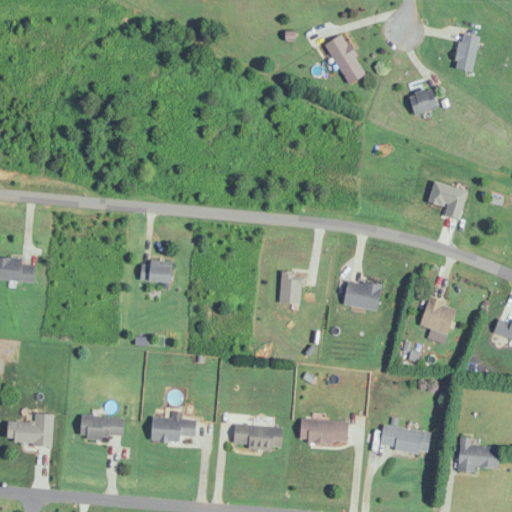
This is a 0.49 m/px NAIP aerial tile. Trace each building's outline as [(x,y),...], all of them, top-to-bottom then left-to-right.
[(474,71),(480,36),(462,33),(455,68),(474,71)] [(367,75),(344,34),(326,44),(350,85),(367,75)] [(409,97),(419,116),(440,104),(430,86),(409,97)] [(0,279),(35,282),(36,260),(0,257),(0,279)] [(173,282),(173,265),(141,264),(141,281),(173,282)] [(281,304),(303,304),(303,272),(281,272),(281,304)] [(345,304),(378,310),(383,285),(349,279),(345,304)] [(459,307),(430,298),(421,325),(450,335),(459,307)] [(511,319),(510,323),(501,318),(495,329),(511,338),(511,319)] [(152,441),(182,442),(182,436),(197,436),(198,419),(183,419),(183,412),(173,411),(173,418),(153,417),(152,441)] [(51,446),(54,415),(35,413),(35,423),(9,421),(7,442),(51,446)] [(125,416),(81,416),(81,438),(125,438),(125,416)] [(350,420),(302,420),(302,443),(350,443),(350,420)] [(284,426),(235,424),(234,447),(283,449),(284,426)] [(433,432),(384,424),(380,445),(429,454),(433,432)] [(477,473),(478,468),(502,469),(503,447),(472,445),(473,437),(461,436),(459,472),(477,473)]
